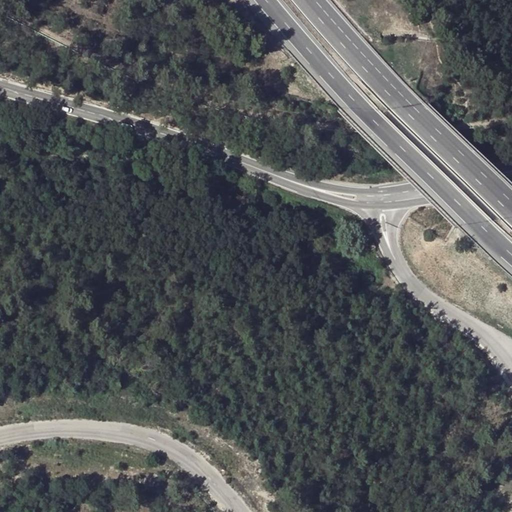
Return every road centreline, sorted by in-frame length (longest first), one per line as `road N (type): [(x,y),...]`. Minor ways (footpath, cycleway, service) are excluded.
road 1 (tertiary): [(0,89),(335,193),(382,197)]
road 2 (motorway): [(259,0),(353,108),(511,262)]
road 3 (motorway): [(511,201),(313,0)]
road 4 (residential): [(0,438),(103,430),(170,449),(235,511)]
road 5 (residential): [(459,316),(408,280),(386,233),(382,197)]
road 6 (tertiary): [(382,197),(511,171)]
